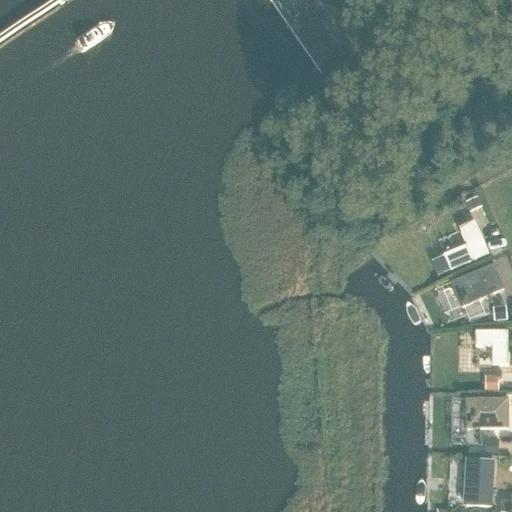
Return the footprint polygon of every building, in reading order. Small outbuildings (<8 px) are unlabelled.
[(194,37),(187,29),(180,36),(182,38),(185,42),(187,44),(194,37)] [(484,210),(479,199),(467,204),(473,215),(484,210)] [(488,256),(475,225),(460,231),(467,247),(444,257),(451,272),(488,256)] [(503,290),(493,267),(451,285),(460,308),(503,290)] [(507,322),(506,309),(496,310),(497,323),(507,322)] [(507,333),(477,333),(477,348),(493,348),(493,366),(507,366),(507,333)] [(499,378),(485,378),(485,392),(499,392),(499,378)] [(507,402),(466,402),(466,431),(507,430),(507,402)] [(499,455),(499,442),(486,442),(485,455),(499,455)] [(493,464),(469,462),(467,488),(465,488),(464,503),(466,504),(466,507),(491,508),(493,464)] [(511,510),(511,502),(499,501),(499,509),(511,510)]
